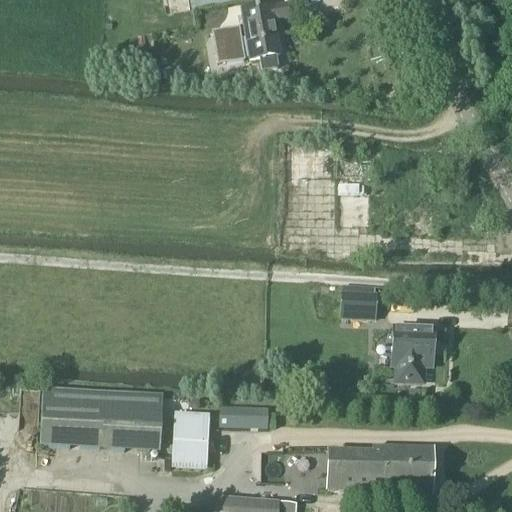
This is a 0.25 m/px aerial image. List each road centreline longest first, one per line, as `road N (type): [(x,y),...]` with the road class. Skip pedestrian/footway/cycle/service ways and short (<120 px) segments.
road 1 (track): [(0,255),(511,283)]
road 2 (track): [(282,434),(230,447),(227,485),(30,470),(0,483)]
road 3 (unclassified): [(511,187),(401,0)]
road 4 (track): [(258,126),(330,123),(423,134),(466,111)]
